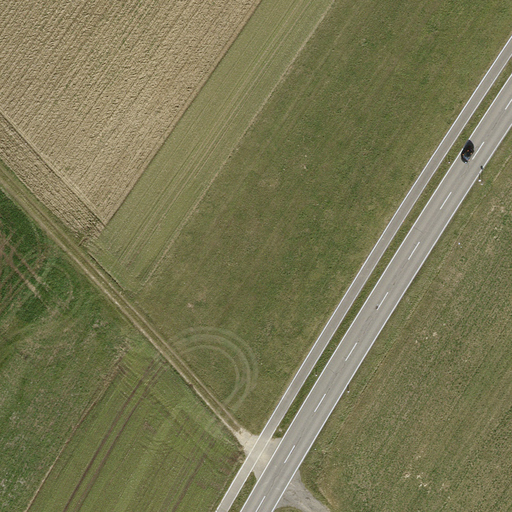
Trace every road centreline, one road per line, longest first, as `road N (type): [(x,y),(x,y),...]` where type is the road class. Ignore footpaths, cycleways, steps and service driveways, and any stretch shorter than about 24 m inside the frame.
road 1 (secondary): [(511,101),(258,511)]
road 2 (track): [(0,181),(242,434)]
